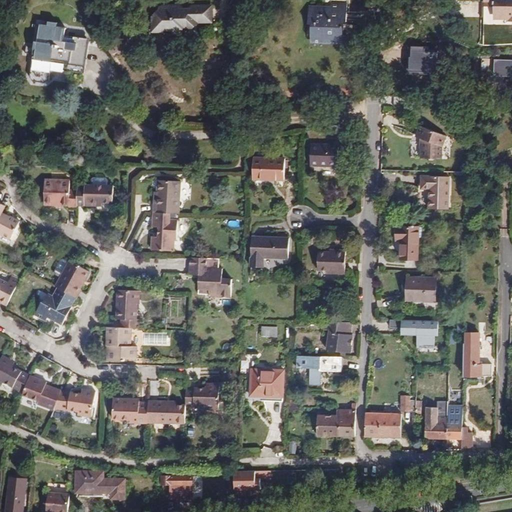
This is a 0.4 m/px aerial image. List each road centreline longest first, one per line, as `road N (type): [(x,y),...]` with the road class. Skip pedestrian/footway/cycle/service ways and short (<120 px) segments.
road 1 (residential): [(498,454),(357,460),(365,220)]
road 2 (residential): [(365,220),(372,0)]
road 3 (residential): [(498,454),(504,248)]
road 4 (residential): [(111,266),(94,244),(23,213),(0,176)]
